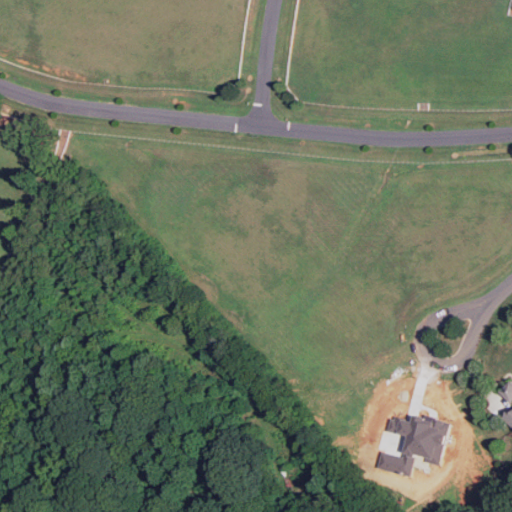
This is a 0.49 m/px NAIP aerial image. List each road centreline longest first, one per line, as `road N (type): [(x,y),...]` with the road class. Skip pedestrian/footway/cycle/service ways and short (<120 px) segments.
road 1 (residential): [(511,134),(392,139),(104,110),(0,84)]
road 2 (residential): [(477,313),(429,325),(422,336),(430,358),(454,362),(464,355),(477,313)]
road 3 (residential): [(264,125),(276,0)]
